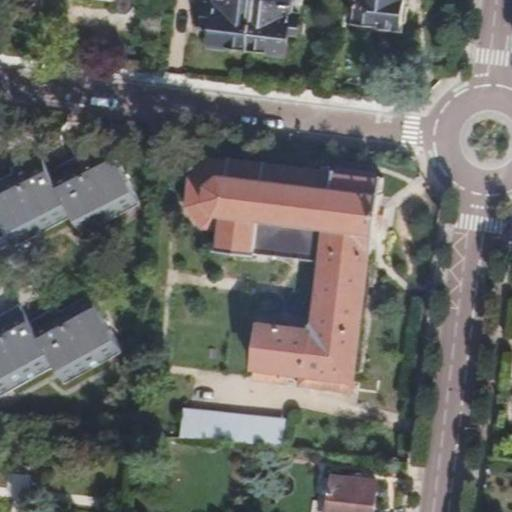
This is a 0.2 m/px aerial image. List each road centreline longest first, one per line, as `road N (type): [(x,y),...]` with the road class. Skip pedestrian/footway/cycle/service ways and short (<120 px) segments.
road 1 (tertiary): [(444,132),(0,76)]
road 2 (tertiary): [(443,511),(484,187)]
